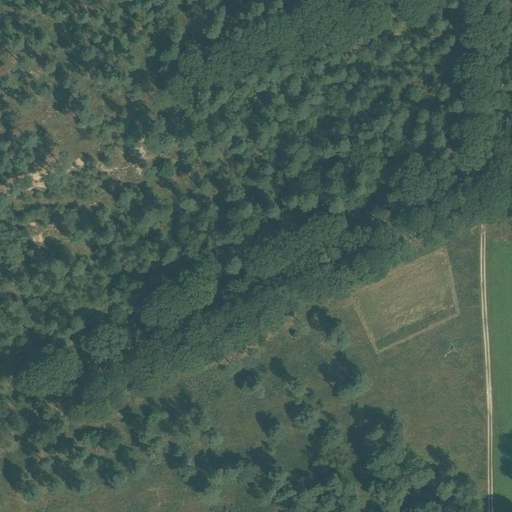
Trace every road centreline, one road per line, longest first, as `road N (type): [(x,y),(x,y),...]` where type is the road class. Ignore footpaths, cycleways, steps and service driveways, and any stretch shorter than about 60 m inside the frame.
road 1 (track): [(492,511),(483,199),(494,0)]
road 2 (track): [(511,184),(386,248)]
